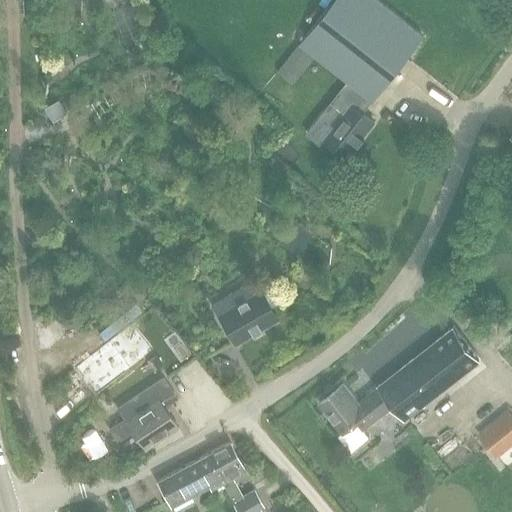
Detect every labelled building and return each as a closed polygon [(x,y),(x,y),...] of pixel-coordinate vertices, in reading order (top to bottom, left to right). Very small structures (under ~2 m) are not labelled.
[(372,99),(423,35),(377,0),(333,0),(300,42),(372,99)] [(312,55),(298,43),(278,69),(293,81),(312,55)] [(86,90),(77,95),(82,103),(91,98),(86,90)] [(58,98),(44,106),(52,120),(66,112),(58,98)] [(347,155),(374,121),(347,100),(339,112),(342,114),(324,137),(347,155)] [(254,279),(212,304),(234,342),(251,333),(252,334),(253,333),(259,329),(259,330),(261,329),(260,327),(277,317),(254,279)] [(96,394),(152,350),(132,323),(75,367),(96,394)] [(379,386),(358,403),(343,383),(321,401),(343,430),(338,434),(351,450),(369,436),(362,427),(393,402),(404,417),(478,358),(452,325),(378,384),(379,386)] [(144,360),(118,380),(130,396),(139,390),(135,385),(153,372),(144,360)] [(125,418),(113,426),(118,433),(126,428),(125,426),(129,423),(145,446),(176,425),(165,409),(179,400),(163,376),(130,398),(117,406),(125,418)] [(511,444),(511,413),(511,412),(481,436),(497,456),(511,444)] [(356,456),(368,466),(387,445),(375,434),(356,456)] [(228,442),(207,453),(222,481),(222,482),(238,511),(262,511),(259,506),(262,504),(254,490),(243,496),(232,476),(243,470),(228,442)] [(164,476),(156,481),(166,500),(167,500),(171,508),(189,498),(187,494),(185,490),(206,479),(211,488),(222,482),(222,481),(207,453),(164,476)]
